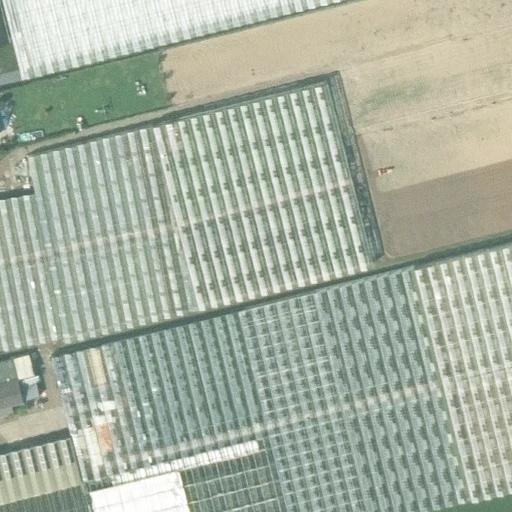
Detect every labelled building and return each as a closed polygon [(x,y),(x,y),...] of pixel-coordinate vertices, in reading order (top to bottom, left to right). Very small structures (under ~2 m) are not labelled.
[(3,0),(23,76),(328,0),(3,0)] [(11,41),(0,43),(0,67),(16,63),(11,41)] [(0,187),(0,349),(63,337),(64,342),(189,312),(189,310),(372,264),(326,82),(152,125),(3,161),(8,186),(0,187)] [(511,242),(51,357),(70,434),(0,452),(0,511),(422,511),(511,490),(511,242)] [(0,406),(39,396),(34,373),(18,377),(13,357),(0,360),(0,406)]
